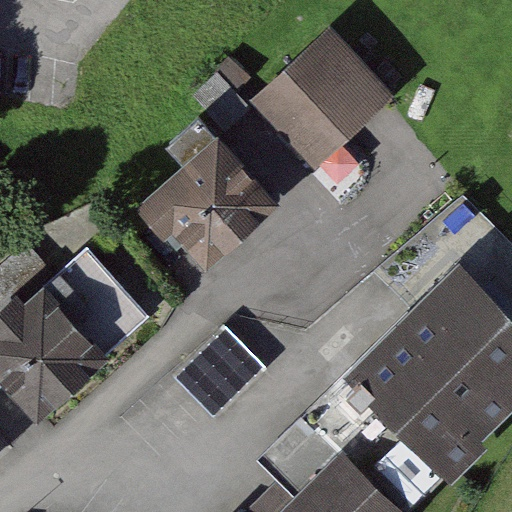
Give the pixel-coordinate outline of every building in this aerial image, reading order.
[(344,31),(263,99),(319,165),(400,97),(344,31)] [(290,207),(232,137),(159,196),(217,267),(290,207)] [(511,430),(511,306),(475,268),(365,372),(464,476),(511,430)] [(139,346),(73,273),(0,339),(0,365),(53,424),(139,346)] [(177,372),(220,418),(270,372),(228,326),(177,372)] [(421,511),(357,448),(292,511),(421,511)]
